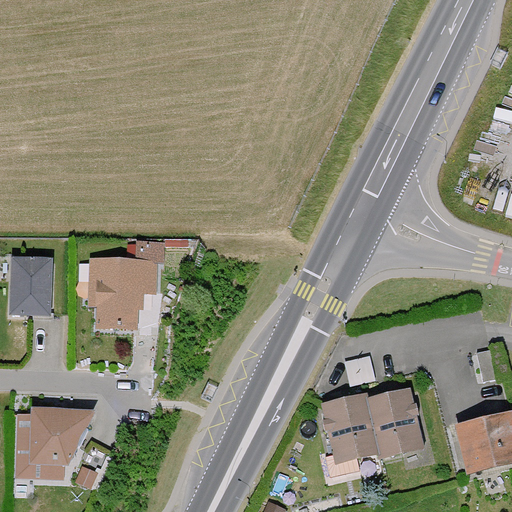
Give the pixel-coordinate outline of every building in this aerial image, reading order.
[(508,53),(499,49),(491,65),(500,70),(508,53)] [(132,264),(86,264),(86,313),(93,313),(93,333),(134,333),(134,313),(140,313),(140,297),(153,297),(153,267),(160,267),(160,248),(132,247),(132,264)] [(49,263),(9,262),(7,317),(47,318),(49,263)] [(217,389),(208,384),(200,399),(210,403),(217,389)] [(420,450),(407,391),(363,401),(362,396),(317,406),(329,457),(322,459),(327,479),(355,472),(352,461),(376,455),(377,460),(420,450)] [(59,481),(91,413),(27,411),(27,416),(14,416),(12,479),(59,481)] [(511,463),(511,439),(506,415),(454,427),(465,475),(511,463)] [(94,478),(80,471),(74,484),(88,490),(94,478)]
